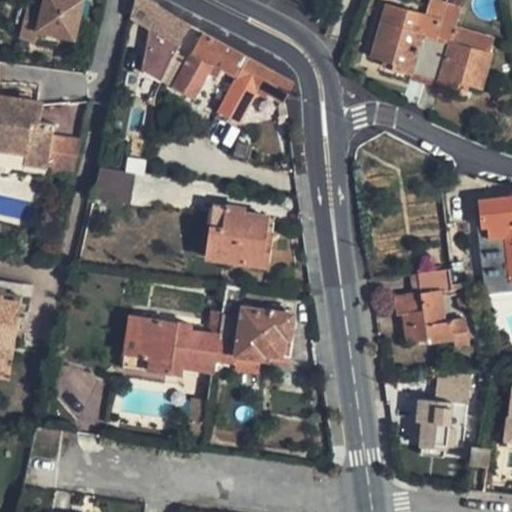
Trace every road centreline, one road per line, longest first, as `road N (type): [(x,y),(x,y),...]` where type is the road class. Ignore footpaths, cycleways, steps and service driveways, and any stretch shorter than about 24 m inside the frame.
road 1 (residential): [(318,82),(371,507)]
road 2 (unknown): [(115,0),(95,162),(48,368)]
road 3 (residential): [(318,82),(511,171)]
road 4 (residential): [(162,481),(371,507)]
road 5 (residential): [(202,0),(275,36),(311,63),(318,82)]
